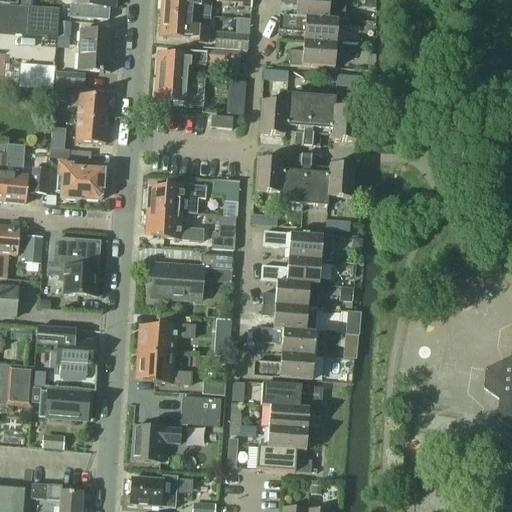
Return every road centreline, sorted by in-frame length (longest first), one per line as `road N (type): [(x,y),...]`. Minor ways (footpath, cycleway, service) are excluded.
road 1 (residential): [(104,511),(124,225)]
road 2 (residential): [(249,148),(228,380)]
road 3 (residential): [(262,0),(249,148)]
road 4 (residential): [(130,141),(140,0)]
road 5 (residential): [(0,216),(124,225)]
